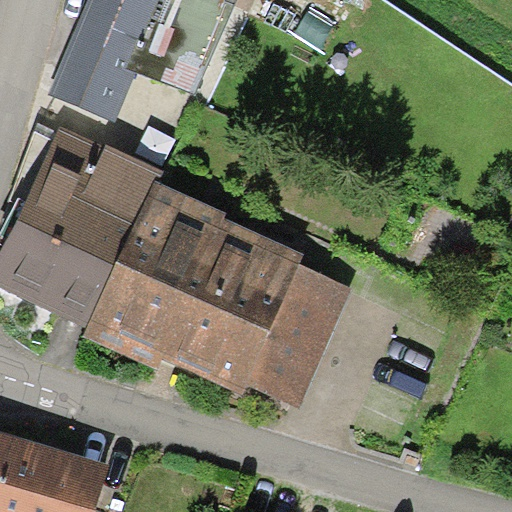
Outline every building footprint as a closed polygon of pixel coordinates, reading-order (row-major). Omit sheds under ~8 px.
[(90,0),(50,98),(116,125),(135,76),(196,97),(238,0),(90,0)] [(0,291),(87,331),(156,187),(162,175),(61,130),(0,256),(0,291)] [(229,219),(156,187),(87,331),(84,339),(156,375),(162,363),(172,368),(245,400),(249,390),(299,270),(304,259),(226,224),(229,219)] [(347,292),(299,270),(249,390),(300,408),(347,292)] [(35,447),(0,436),(0,511),(97,511),(110,470),(35,447)]
